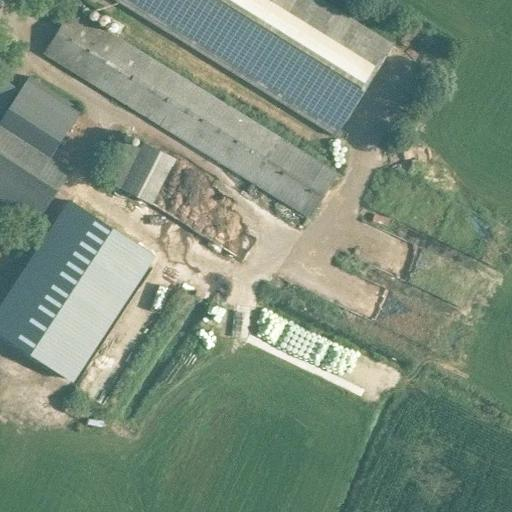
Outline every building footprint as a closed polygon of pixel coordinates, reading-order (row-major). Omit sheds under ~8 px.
[(116,0),(336,136),(392,45),(320,0),(116,0)] [(44,53),(61,64),(311,217),(339,173),(71,10),(44,53)] [(0,199),(40,225),(74,172),(52,159),(83,112),(28,77),(0,120),(0,199)] [(102,179),(151,205),(176,159),(143,142),(140,149),(122,139),(102,179)] [(481,263),(495,228),(388,186),(374,221),(481,263)] [(5,303),(0,311),(0,334),(70,380),(152,254),(72,202),(5,303)]
